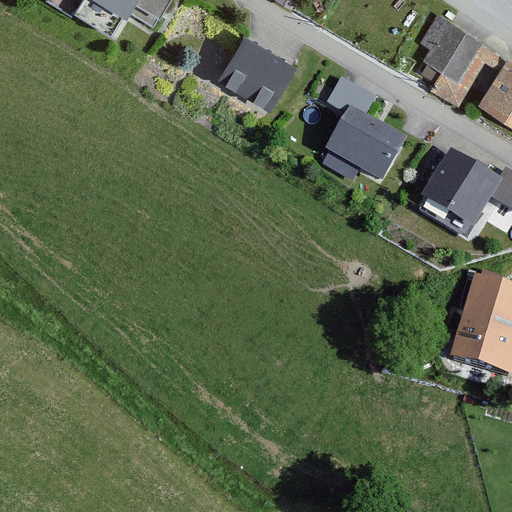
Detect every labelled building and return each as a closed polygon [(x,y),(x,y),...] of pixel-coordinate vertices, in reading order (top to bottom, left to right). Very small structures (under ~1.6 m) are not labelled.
[(87,0),(114,17),(124,0),(126,0),(152,17),(163,0),(87,0)] [(454,83),(478,45),(442,24),(420,62),(454,83)] [(210,81),(263,115),(288,71),(236,36),(210,81)] [(437,74),(427,97),(452,107),(480,65),(493,72),(502,59),(478,45),(454,83),(437,74)] [(511,128),(511,65),(502,59),(493,72),(472,103),(511,128)] [(343,80),(329,104),(340,110),(354,87),(343,80)] [(383,181),(405,140),(350,110),(327,150),(383,181)] [(472,231),(502,184),(452,152),(422,199),(472,231)] [(505,384),(511,363),(511,292),(468,277),(441,366),(505,384)]
